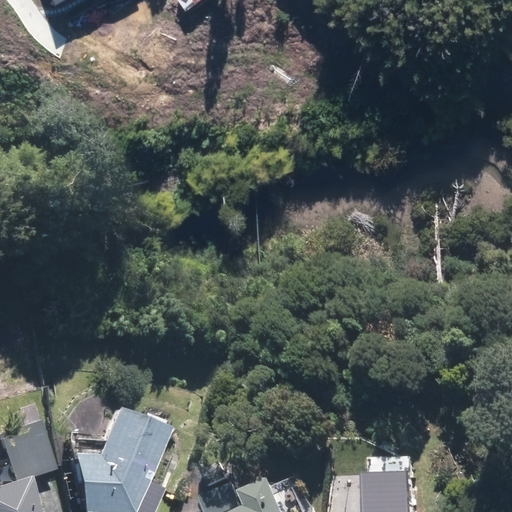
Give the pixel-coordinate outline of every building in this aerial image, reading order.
[(0,485),(0,511),(40,511),(31,475),(54,469),(36,404),(21,409),(25,426),(3,432),(16,481),(0,485)] [(91,511),(153,511),(164,489),(148,482),(171,427),(120,405),(99,453),(75,452),(85,511),(91,511)] [(205,472),(212,486),(232,477),(225,462),(205,472)] [(241,511),(294,511),(281,478),(251,490),(258,506),(241,511)] [(415,511),(414,481),(372,482),(373,511),(415,511)] [(203,496),(209,511),(225,511),(245,504),(236,483),(203,496)]
